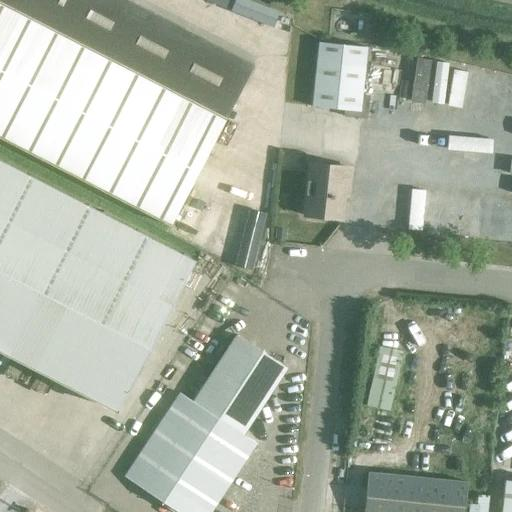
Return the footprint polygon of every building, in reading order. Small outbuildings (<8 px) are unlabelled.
[(0,0),(0,139),(170,227),(253,65),(126,0),(0,0)] [(366,119),(368,97),(361,96),(367,47),(319,42),(312,107),(344,111),(344,117),(366,119)] [(0,352),(116,412),(193,262),(0,162),(0,352)] [(348,188),(350,169),(310,165),(304,217),(341,220),(344,187),(348,188)] [(275,230),(274,240),(284,241),(285,231),(275,230)] [(173,486),(162,503),(175,511),(211,511),(256,445),(242,436),(286,369),(236,336),(192,403),(179,394),(134,461),(173,486)] [(389,411),(402,353),(379,348),(366,406),(389,411)] [(464,511),(467,483),(367,473),(363,511),(464,511)] [(501,511),(511,511),(511,482),(505,481),(501,511)]
